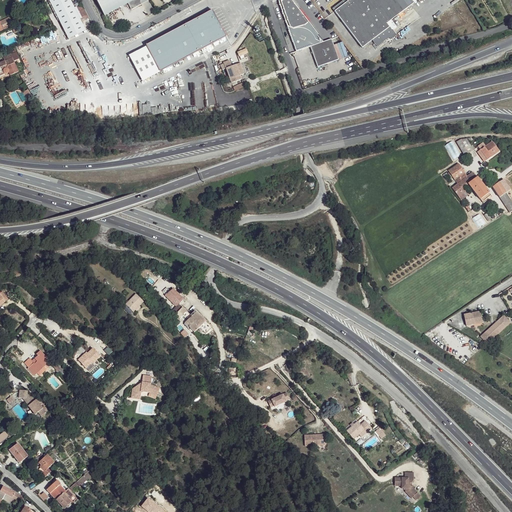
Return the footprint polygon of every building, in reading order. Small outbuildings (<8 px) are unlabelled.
[(96,0),(104,14),(127,1),(130,8),(145,0),(96,0)] [(391,20),(399,14),(414,2),(412,0),(348,0),(335,10),(363,47),(373,39),(390,27),(392,30),(393,30),(394,29),(397,27),(394,23),(391,20)] [(81,6),(74,10),(79,19),(86,15),(81,6)] [(74,10),(69,12),(76,25),(88,19),(86,15),(79,19),(74,10)] [(212,11),(146,46),(160,72),(226,37),(212,11)] [(399,14),(391,20),(394,23),(401,17),(399,14)] [(10,18),(0,22),(0,27),(12,22),(10,18)] [(294,29),(288,26),(297,51),(311,47),(319,68),(340,61),(332,40),(324,43),(317,40),(316,36),(313,33),(310,30),(305,28),(301,28),(297,28),(294,29)] [(390,27),(373,39),(378,45),(390,36),(391,38),(396,35),(393,30),(392,30),(390,27)] [(74,39),(68,42),(71,48),(76,46),(74,39)] [(287,43),(290,53),(295,51),(292,42),(287,43)] [(237,51),(239,59),(248,57),(246,49),(237,51)] [(3,62),(0,63),(0,76),(5,74),(3,73),(3,71),(5,70),(7,70),(8,71),(8,73),(10,76),(17,73),(14,65),(13,63),(18,60),(14,51),(9,54),(10,56),(2,59),(3,62)] [(229,61),(223,63),(223,65),(226,70),(231,67),(229,61)] [(231,67),(226,70),(230,80),(238,76),(244,74),(240,64),(231,67)] [(242,84),(233,88),(234,91),(248,85),(246,80),(241,82),(242,84)] [(26,92),(21,94),(25,102),(29,100),(26,92)] [(456,141),(462,155),(472,150),(466,137),(456,141)] [(486,147),(481,150),(487,159),(499,151),(492,142),(486,147)] [(459,164),(448,171),(455,180),(465,173),(459,164)] [(457,184),(452,188),(458,197),(465,192),(462,187),(467,183),(481,200),(488,195),(489,193),(473,172),(467,177),(457,184)] [(465,173),(455,180),(457,184),(467,177),(465,173)] [(503,180),(499,182),(506,193),(511,190),(503,180)] [(499,182),(492,187),(499,198),(506,193),(499,182)] [(499,198),(509,211),(510,212),(511,210),(511,201),(506,193),(499,198)] [(173,289),(167,296),(177,306),(183,300),(173,289)] [(137,293),(126,303),(133,311),(135,309),(139,305),(144,301),(137,293)] [(484,309),(466,313),(469,324),(476,323),(476,320),(486,319),(484,309)] [(205,323),(206,322),(195,311),(191,316),(192,317),(188,321),(192,326),(190,328),(195,333),(205,323)] [(511,324),(504,316),(481,337),(487,344),(511,324)] [(212,329),(205,323),(198,330),(201,333),(203,331),(206,334),(212,329)] [(180,333),(183,337),(191,331),(187,327),(180,333)] [(86,356),(85,354),(79,360),(86,368),(92,362),(93,364),(101,357),(94,349),(86,356)] [(41,350),(37,353),(38,355),(31,361),(34,364),(45,354),(41,350)] [(51,360),(45,354),(34,364),(29,369),(28,369),(34,376),(37,374),(46,366),(51,360)] [(24,363),(29,369),(34,364),(31,361),(29,359),(24,363)] [(48,368),(46,366),(37,374),(39,376),(48,368)] [(133,390),(131,400),(140,402),(140,401),(141,396),(144,395),(150,396),(157,399),(160,392),(151,388),(152,379),(144,377),(142,385),(133,390)] [(33,398),(32,397),(28,392),(29,390),(20,389),(20,397),(23,398),(26,398),(31,404),(29,405),(36,414),(39,412),(44,408),(36,399),(34,401),(32,399),(33,398)] [(288,394),(269,401),(271,408),(275,407),(288,402),(288,401),(290,400),(288,394)] [(363,423),(358,427),(363,432),(366,435),(370,431),(363,423)] [(356,424),(346,432),(353,441),(356,438),(363,432),(358,427),(356,424)] [(381,439),(385,435),(379,426),(374,430),(381,439)] [(366,435),(363,432),(356,438),(359,441),(366,435)] [(324,436),(303,436),(304,447),(325,446),(324,436)] [(18,444),(10,451),(20,464),(28,457),(18,444)] [(48,469),(54,463),(47,455),(39,463),(42,467),(41,468),(45,472),(43,473),(46,477),(51,472),(48,469)] [(394,480),(393,489),(400,489),(400,491),(404,491),(404,495),(410,501),(411,499),(415,502),(419,498),(412,492),(412,488),(408,488),(408,485),(410,485),(412,481),(412,475),(404,475),(403,481),(394,480)] [(84,476),(75,485),(78,487),(87,478),(84,476)] [(57,481),(47,490),(56,500),(66,491),(57,481)] [(16,493),(3,486),(0,491),(13,498),(16,493)] [(13,498),(0,491),(0,500),(2,501),(2,500),(10,504),(13,498)] [(22,497),(16,493),(13,498),(19,502),(22,497)] [(43,494),(40,496),(44,502),(49,499),(45,493),(43,494)] [(72,503),(63,494),(56,501),(66,509),(72,503)]
